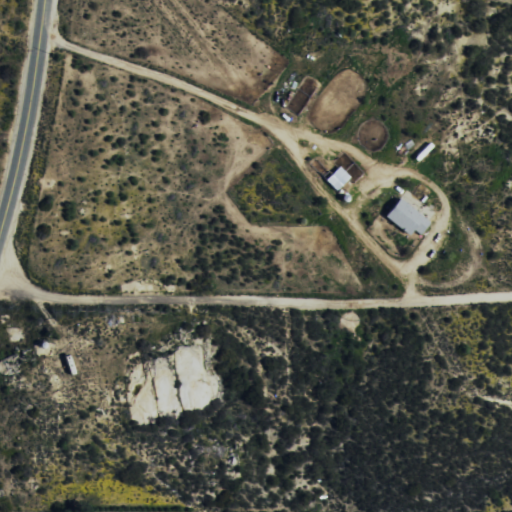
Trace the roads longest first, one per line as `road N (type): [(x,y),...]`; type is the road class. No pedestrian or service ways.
road 1 (residential): [(0,294),(372,306),(511,300)]
road 2 (tertiary): [(0,223),(25,126),(43,0)]
